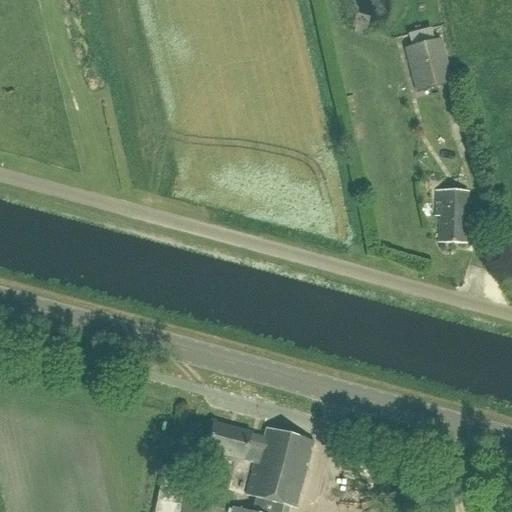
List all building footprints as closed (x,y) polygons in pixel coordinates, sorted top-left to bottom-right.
[(454,87),(442,41),(407,51),(419,96),(454,87)] [(469,194),(440,193),(437,243),(466,244),(469,194)] [(252,436),(214,425),(207,452),(244,462),(247,453),(257,456),(246,496),(254,498),(250,511),(248,511),(233,508),(231,511),(294,511),(313,444),(264,431),(261,439),(252,436)] [(166,467),(153,511),(178,511),(189,473),(166,467)] [(377,508),(380,491),(360,489),(357,505),(377,508)]
